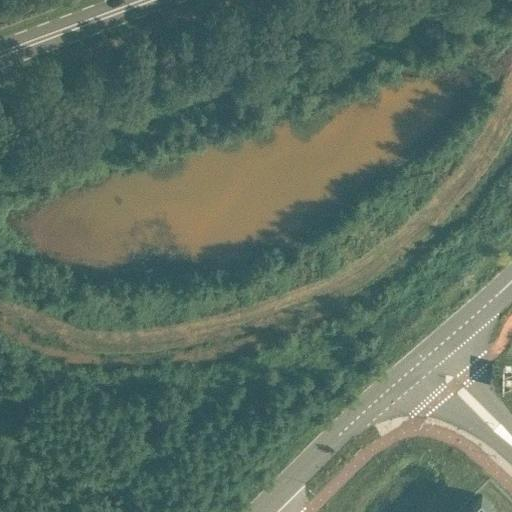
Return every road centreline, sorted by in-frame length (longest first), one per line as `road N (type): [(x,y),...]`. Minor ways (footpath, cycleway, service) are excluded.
road 1 (tertiary): [(261,511),(406,373)]
road 2 (unclassified): [(511,451),(438,404),(406,373)]
